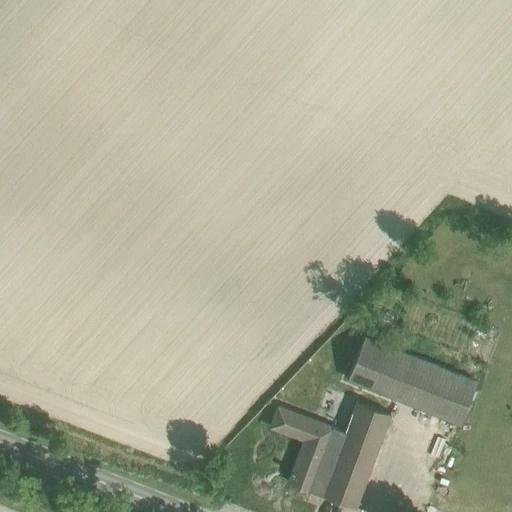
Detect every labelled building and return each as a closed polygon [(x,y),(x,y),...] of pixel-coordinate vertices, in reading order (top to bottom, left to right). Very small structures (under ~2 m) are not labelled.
[(348,377),(425,409),(461,423),(479,379),(475,378),(479,366),(454,356),(450,367),(444,365),(447,357),(398,337),(394,345),(366,333),(348,377)] [(273,425),(306,437),(290,480),(311,488),(317,473),(329,478),(325,491),(324,491),(324,493),(356,505),(357,503),(390,412),(358,400),(347,430),(280,405),(273,425)] [(407,475),(423,430),(409,425),(393,470),(407,475)] [(439,426),(421,472),(435,478),(453,432),(439,426)] [(482,471),(502,481),(511,461),(511,446),(497,439),(482,471)]
